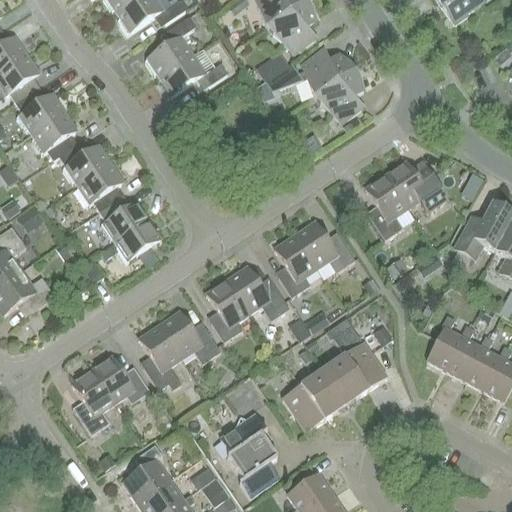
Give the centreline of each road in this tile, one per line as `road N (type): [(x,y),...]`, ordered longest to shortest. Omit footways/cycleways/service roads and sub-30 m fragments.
road 1 (residential): [(218,243),(42,0)]
road 2 (residential): [(10,387),(218,243)]
road 3 (residential): [(218,243),(427,103)]
road 4 (residential): [(381,511),(346,463),(419,419),(511,468)]
road 5 (unclassified): [(358,0),(427,103)]
